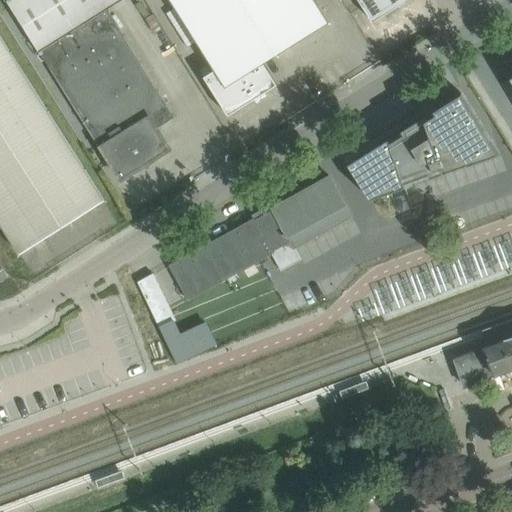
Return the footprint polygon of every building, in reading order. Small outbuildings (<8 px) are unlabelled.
[(9,0),(7,2),(40,51),(97,142),(107,160),(109,159),(122,179),(169,149),(156,129),(175,117),(164,100),(107,9),(120,0),(9,0)] [(172,0),(215,69),(204,77),(228,116),(277,85),(263,63),(328,22),(313,0),(172,0)] [(356,0),(368,18),(397,0),(356,0)] [(0,36),(0,223),(19,254),(104,200),(0,36)] [(347,164),(368,200),(498,153),(461,93),(347,164)] [(254,218),(249,221),(168,265),(187,299),(270,253),(269,252),(287,242),(290,248),(351,215),(329,176),(271,208),(272,211),(254,220),(254,218)] [(138,282),(147,299),(162,327),(178,319),(153,274),(138,282)] [(188,320),(191,327),(208,321),(205,314),(188,320)] [(511,337),(454,359),(464,386),(511,368),(511,337)]
